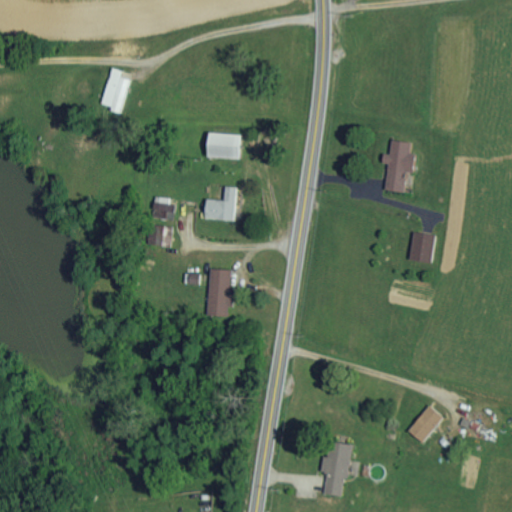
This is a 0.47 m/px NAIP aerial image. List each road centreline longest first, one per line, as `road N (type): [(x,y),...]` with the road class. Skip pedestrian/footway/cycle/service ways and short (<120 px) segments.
road 1 (primary): [(257,511),(320,109),(323,0)]
road 2 (residential): [(325,17),(72,73),(0,62)]
